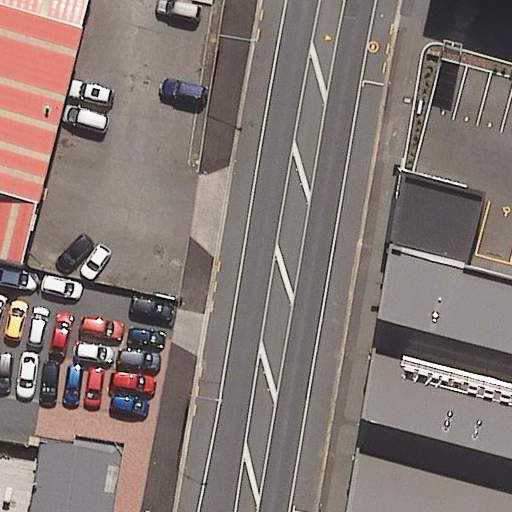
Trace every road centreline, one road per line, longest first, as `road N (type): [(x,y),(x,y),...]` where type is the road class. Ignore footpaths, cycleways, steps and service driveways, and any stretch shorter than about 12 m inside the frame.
road 1 (secondary): [(218,511),(305,0)]
road 2 (secondary): [(358,0),(276,511)]
